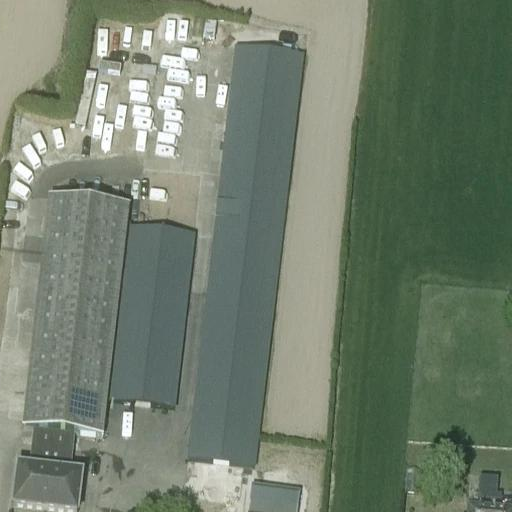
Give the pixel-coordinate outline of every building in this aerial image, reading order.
[(188,41),(189,22),(160,21),(159,39),(188,41)] [(302,57),(232,49),(184,464),(254,472),(273,312),(302,57)] [(86,128),(93,103),(103,106),(110,79),(85,73),(72,124),(86,128)] [(28,511),(76,511),(80,478),(68,476),(72,439),(101,442),(128,210),(47,201),(21,433),(32,435),(28,472),(16,471),(12,510),(28,511)] [(174,413),(194,237),(128,229),(107,406),(174,413)] [(502,496),(497,496),(498,480),(481,479),(479,503),(501,504),(502,496)] [(296,511),(298,497),(250,490),(247,511),(296,511)]
